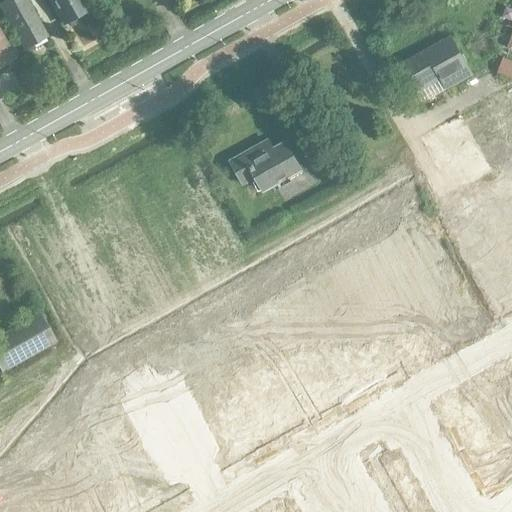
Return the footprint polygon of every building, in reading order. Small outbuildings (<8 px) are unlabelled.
[(0,11),(22,51),(47,37),(25,0),(1,0),(0,1),(0,11)] [(78,0),(48,0),(63,26),(86,12),(78,0)] [(511,2),(499,11),(511,33),(511,2)] [(445,91),(472,77),(450,38),(404,63),(420,93),(440,81),(445,91)] [(10,57),(0,40),(0,67),(1,67),(2,66),(3,64),(3,63),(3,61),(10,57)] [(511,59),(506,56),(500,69),(511,74),(511,59)] [(229,162),(243,187),(254,180),(263,194),(302,172),(285,142),(273,149),(267,140),(229,162)] [(38,313),(0,334),(0,369),(1,372),(54,343),(38,313)]
